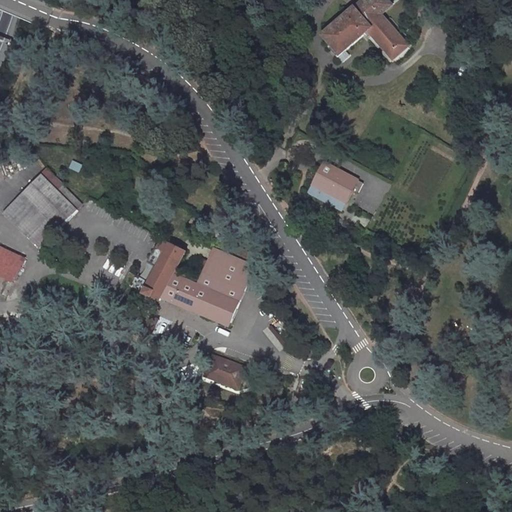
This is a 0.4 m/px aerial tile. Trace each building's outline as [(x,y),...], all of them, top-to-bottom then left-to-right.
[(389,0),(366,0),(325,37),(343,56),(370,32),(394,59),(410,45),(382,15),(394,5),(389,0)] [(326,162),(309,192),(343,210),(354,190),(358,192),(363,182),(326,162)] [(48,171),(5,215),(39,249),(83,205),(48,171)] [(165,252),(144,294),(163,304),(165,300),(177,274),(189,251),(163,238),(158,248),(165,252)] [(26,260),(0,248),(0,275),(16,283),(26,260)] [(213,248),(198,283),(177,274),(165,300),(231,329),(258,267),(227,254),(213,248)] [(204,377),(239,389),(246,368),(212,355),(204,377)]
